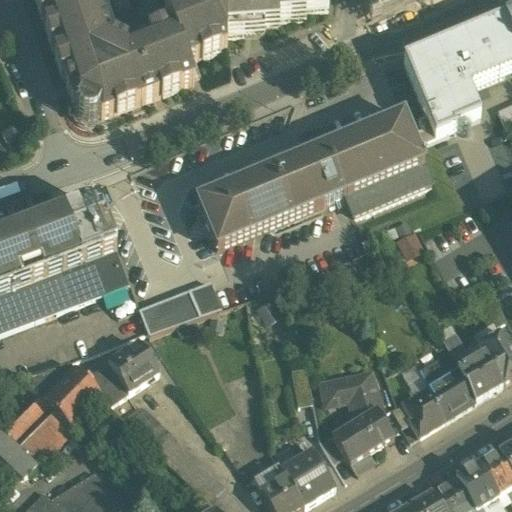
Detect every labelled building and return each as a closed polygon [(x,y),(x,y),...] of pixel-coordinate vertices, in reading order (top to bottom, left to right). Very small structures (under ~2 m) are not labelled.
[(34,0),(73,112),(75,111),(78,112),(77,114),(77,118),(80,122),(83,125),(89,125),(96,123),(96,121),(100,123),(100,125),(193,89),(186,70),(226,55),(222,0),(210,0),(164,18),(167,26),(138,38),(142,49),(128,54),(127,53),(119,50),(110,45),(108,41),(119,38),(105,0),(34,0)] [(222,0),(226,41),(242,40),(242,36),(262,34),(262,27),(288,25),(288,19),(286,0),(222,0)] [(286,0),(288,19),(327,16),(324,0),(286,0)] [(366,0),(364,20),(409,0),(366,0)] [(511,23),(502,27),(511,49),(511,23)] [(501,28),(466,42),(486,88),(511,77),(511,55),(511,56),(507,46),(509,45),(501,28)] [(131,45),(124,41),(119,50),(127,53),(131,45)] [(421,137),(411,142),(416,153),(426,147),(426,149),(455,137),(454,134),(480,123),(468,95),(486,88),(466,42),(402,68),(425,124),(417,127),(421,137)] [(511,109),(497,116),(504,133),(511,129),(511,109)] [(318,157),(195,207),(215,256),(343,204),(351,223),(430,190),(416,153),(411,142),(404,123),(318,157)] [(97,210),(34,234),(52,282),(115,259),(97,210)] [(406,228),(394,233),(399,243),(410,238),(406,228)] [(34,234),(0,246),(0,300),(52,282),(34,234)] [(402,256),(408,266),(423,258),(414,242),(406,244),(409,252),(402,256)] [(406,244),(387,252),(392,261),(409,252),(406,244)] [(0,300),(0,339),(128,293),(115,259),(52,282),(0,300)] [(354,265),(340,271),(344,281),(358,274),(354,265)] [(210,290),(186,298),(197,324),(221,315),(210,290)] [(186,298),(152,312),(162,338),(197,324),(186,298)] [(490,300),(478,306),(491,335),(504,328),(490,300)] [(269,306),(256,315),(268,330),(279,322),(269,306)] [(162,338),(152,312),(137,318),(145,339),(146,344),(162,338)] [(223,326),(211,324),(209,334),(221,336),(223,326)] [(184,333),(173,337),(176,343),(186,339),(184,333)] [(456,379),(473,369),(470,365),(455,341),(440,349),(445,362),(456,379)] [(511,386),(511,367),(497,342),(476,354),(479,359),(482,364),(486,370),(502,392),(511,386)] [(137,352),(107,370),(126,401),(156,383),(147,369),(153,366),(146,355),(141,358),(137,352)] [(479,359),(470,365),(473,369),(482,364),(479,359)] [(445,362),(435,369),(445,386),(456,379),(445,362)] [(482,364),(473,369),(456,379),(475,408),(502,392),(486,370),(482,364)] [(126,401),(107,370),(81,386),(101,407),(108,414),(126,401)] [(68,373),(20,388),(23,392),(36,405),(41,410),(73,378),(68,373)] [(73,378),(41,410),(70,438),(101,407),(81,386),(73,378)] [(445,386),(426,398),(434,412),(433,413),(443,428),(475,408),(456,379),(445,386)] [(352,432),(330,445),(331,447),(343,466),(348,474),(351,474),(356,482),(373,471),(367,463),(393,447),(380,426),(383,425),(370,381),(332,389),(337,413),(347,410),(352,432)] [(305,387),(291,390),(296,413),(310,410),(305,387)] [(434,412),(426,398),(402,411),(410,425),(408,426),(418,444),(443,428),(433,413),(434,412)] [(41,410),(36,405),(2,439),(36,473),(70,438),(41,410)] [(139,413),(119,425),(132,439),(149,422),(139,413)] [(223,496),(149,422),(132,439),(175,480),(208,511),(223,496)] [(2,439),(0,437),(0,459),(25,484),(36,473),(2,439)] [(331,447),(322,452),(334,472),(343,466),(331,447)] [(511,450),(498,459),(511,482),(511,450)] [(310,459),(281,477),(286,485),(302,511),(306,511),(333,496),(310,459)] [(511,482),(498,459),(477,471),(497,504),(506,499),(511,495),(511,482)] [(278,471),(251,489),(265,511),(302,511),(286,485),(281,477),(278,471)] [(484,511),(497,504),(477,471),(456,484),(472,511),(484,511)] [(111,511),(89,481),(47,510),(39,501),(29,511),(111,511)] [(472,511),(456,484),(431,499),(439,511),(472,511)] [(237,511),(223,496),(208,511),(237,511)] [(439,511),(431,499),(409,511),(439,511)]
